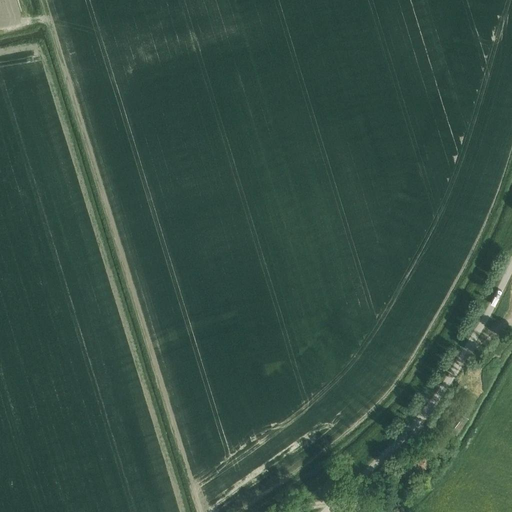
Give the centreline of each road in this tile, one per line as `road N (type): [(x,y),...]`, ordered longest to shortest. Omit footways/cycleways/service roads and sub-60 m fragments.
road 1 (track): [(199,511),(41,0)]
road 2 (unclassified): [(358,481),(423,416),(511,266)]
